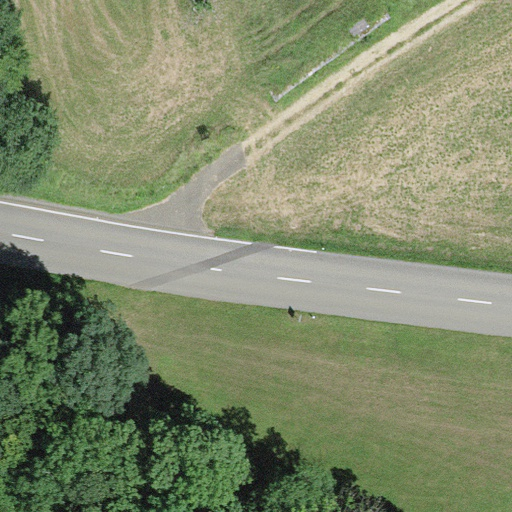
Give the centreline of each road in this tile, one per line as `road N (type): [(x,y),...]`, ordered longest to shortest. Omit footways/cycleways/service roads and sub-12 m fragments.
road 1 (secondary): [(511,307),(111,256),(0,232)]
road 2 (track): [(460,0),(111,256)]
